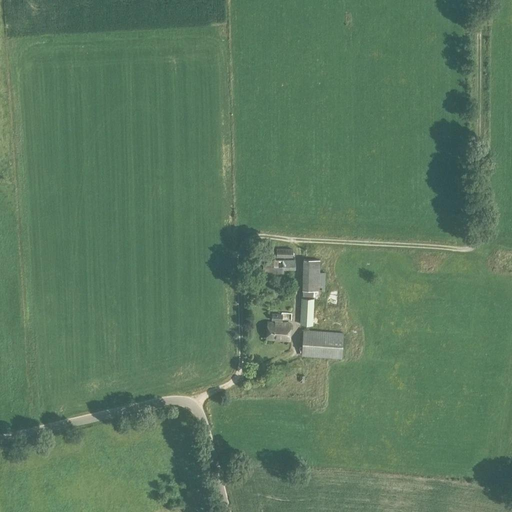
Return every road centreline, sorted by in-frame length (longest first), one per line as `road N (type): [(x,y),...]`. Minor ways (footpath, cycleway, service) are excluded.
road 1 (track): [(480,0),(479,251),(243,241),(241,370),(235,385),(191,406)]
road 2 (unclassified): [(226,511),(202,418),(179,401),(0,440)]
road 3 (unknown): [(235,385),(291,347),(296,243)]
